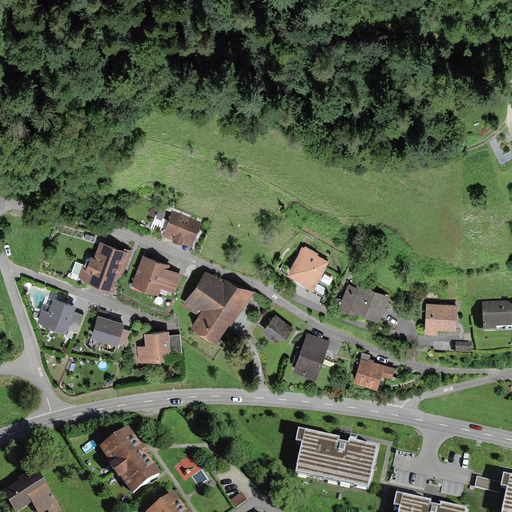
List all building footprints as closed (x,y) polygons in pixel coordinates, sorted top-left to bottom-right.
[(201,222),(173,211),(164,236),(173,240),(172,242),(182,246),(183,243),(191,246),(201,222)] [(123,251),(100,243),(95,258),(88,260),(85,266),(83,265),(79,278),(113,290),(118,277),(122,279),(132,250),(124,248),(123,251)] [(329,263),(302,247),(286,277),(313,291),(324,297),(334,280),(323,274),(329,263)] [(169,266),(143,257),(133,286),(159,295),(161,288),(174,292),(180,274),(168,270),(169,266)] [(223,282),(205,271),(183,306),(199,318),(192,327),(216,344),(229,326),(232,327),(255,292),(225,279),(223,282)] [(380,325),(390,297),(361,287),(360,289),(347,285),(338,310),(380,325)] [(76,307),(55,299),(50,312),(44,310),(38,324),(65,335),(67,329),(74,311),(76,307)] [(511,324),(511,301),(482,302),(483,329),(497,329),(497,326),(511,325),(511,324)] [(457,305),(426,304),(425,335),(438,336),(438,331),(456,332),(457,305)] [(74,311),(67,329),(77,333),(84,315),(74,311)] [(263,332),(277,343),(282,336),(285,339),(294,328),(277,314),(263,332)] [(124,324),(98,316),(91,339),(117,346),(118,344),(122,328),(124,324)] [(131,331),(122,328),(118,344),(126,346),(131,331)] [(145,335),(145,347),(138,348),(140,363),(171,361),(171,357),(169,336),(169,333),(145,335)] [(301,352),(298,351),(292,366),(296,368),(294,374),(316,382),(330,342),(308,334),(301,352)] [(180,335),(169,336),(171,357),(182,356),(180,335)] [(456,341),(456,342),(456,351),(472,351),(472,341),(456,341)] [(394,368),(361,360),(355,384),(377,390),(381,375),(391,378),(394,368)] [(130,426),(101,445),(133,492),(162,472),(147,451),(130,426)] [(299,427),(297,439),(302,440),(296,471),(368,487),(378,444),(350,437),(349,441),(343,440),(339,439),(339,436),(299,427)] [(19,481),(5,490),(17,510),(32,501),(39,511),(42,511),(47,510),(48,511),(59,511),(63,510),(37,470),(19,481)] [(511,511),(511,473),(504,472),(501,484),(507,486),(501,511),(511,511)] [(174,491),(145,511),(188,511),(174,491)] [(397,491),(395,503),(400,505),(398,511),(465,511),(467,506),(441,501),(441,504),(436,503),(431,502),(431,498),(397,491)]
